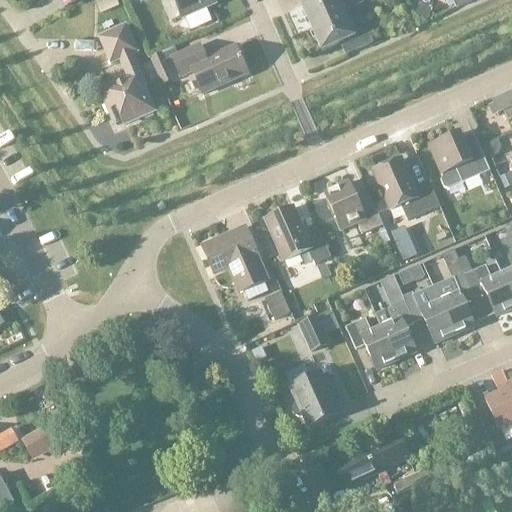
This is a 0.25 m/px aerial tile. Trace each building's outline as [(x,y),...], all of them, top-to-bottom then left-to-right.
[(58,0),(63,9),(79,0),(58,0)] [(99,16),(118,7),(114,0),(101,0),(93,4),(99,16)] [(170,0),(180,21),(215,6),(211,0),(170,0)] [(318,0),(300,8),(310,30),(343,16),(336,2),(340,0),(318,0)] [(353,38),(343,16),(310,30),(321,52),(344,42),(349,52),(371,41),(367,32),(353,38)] [(124,28),(99,39),(110,65),(136,54),(124,28)] [(198,48),(171,60),(180,80),(192,75),(202,96),(246,76),(234,48),(204,62),(198,48)] [(160,56),(149,60),(161,87),(171,83),(160,56)] [(138,75),(98,92),(110,118),(118,115),(123,127),(154,114),(142,87),(143,87),(138,75)] [(511,120),(511,94),(491,104),(496,116),(502,113),(507,123),(511,120)] [(440,177),(441,176),(442,179),(440,182),(443,190),(447,191),(462,185),(462,186),(489,174),(472,135),(451,144),(449,140),(427,149),(440,177)] [(484,147),(490,159),(497,156),(500,148),(496,141),(484,147)] [(400,162),(371,175),(389,213),(399,208),(406,223),(439,208),(429,186),(414,192),(400,162)] [(511,183),(508,175),(498,180),(503,191),(511,187),(511,183)] [(347,185),(323,196),(340,233),(355,226),(360,237),(382,227),(371,203),(358,209),(347,185)] [(511,194),(503,200),(511,213),(511,212),(511,194)] [(281,214),(264,222),(282,264),(307,252),(314,267),(330,260),(319,234),(306,240),(293,212),(283,217),(281,214)] [(243,292),(247,301),(266,293),(262,284),(265,282),(254,258),(256,257),(244,231),(202,250),(214,276),(228,270),(239,294),(243,292)] [(420,235),(404,242),(409,254),(411,253),(425,247),(420,235)] [(451,280),(432,289),(439,304),(453,337),(473,328),(463,304),(473,299),(464,278),(457,262),(453,253),(452,251),(440,256),(451,280)] [(464,259),(457,262),(473,299),(484,294),(494,318),(511,310),(511,304),(500,277),(490,281),(484,269),(471,274),(464,259)] [(414,283),(423,279),(418,267),(409,271),(414,283)] [(511,271),(500,277),(511,304),(511,271)] [(411,295),(401,300),(403,304),(413,326),(422,322),(433,346),(453,337),(439,304),(432,289),(412,297),(411,295)] [(280,295),(264,302),(273,322),(289,315),(280,295)] [(380,330),(394,363),(415,354),(404,330),(413,326),(403,304),(374,317),(380,330)] [(473,321),(488,315),(485,305),(469,311),(473,321)] [(329,346),(315,318),(296,327),(310,356),(329,346)] [(375,372),(394,363),(380,330),(370,335),(365,321),(345,330),(355,352),(364,348),(375,372)] [(497,394),(483,401),(498,434),(511,427),(511,398),(506,384),(500,372),(489,377),(495,389),(497,394)] [(309,429),(338,416),(319,375),(290,389),(297,404),(296,405),(293,408),(292,411),(295,417),(298,419),(302,418),(303,418),(309,429)] [(196,381),(176,389),(186,407),(205,399),(196,381)] [(447,422),(444,414),(424,423),(428,431),(447,422)] [(20,443),(32,463),(67,443),(55,422),(20,443)] [(10,431),(0,437),(0,454),(18,445),(10,431)] [(364,454),(334,468),(344,490),(374,475),(405,460),(395,439),(364,454)] [(0,511),(13,503),(0,480),(0,511)] [(414,511),(429,505),(421,488),(393,502),(397,511),(414,511)]
